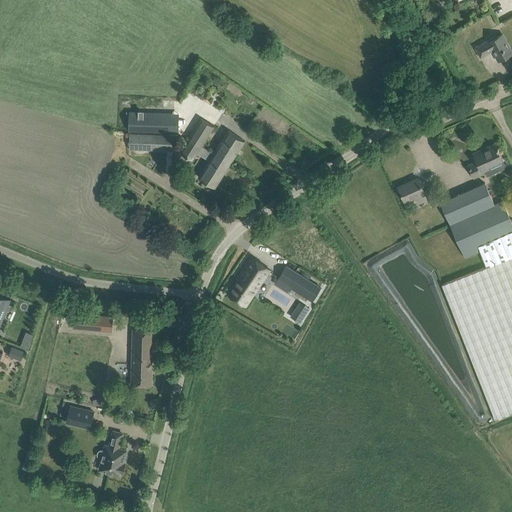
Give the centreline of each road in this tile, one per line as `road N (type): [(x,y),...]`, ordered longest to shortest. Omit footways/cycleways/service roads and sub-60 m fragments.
road 1 (residential): [(202,293),(211,264),(238,229),(394,117)]
road 2 (residential): [(145,511),(202,293)]
road 3 (residential): [(0,249),(97,284),(202,293)]
road 4 (residential): [(394,117),(408,50),(390,0)]
